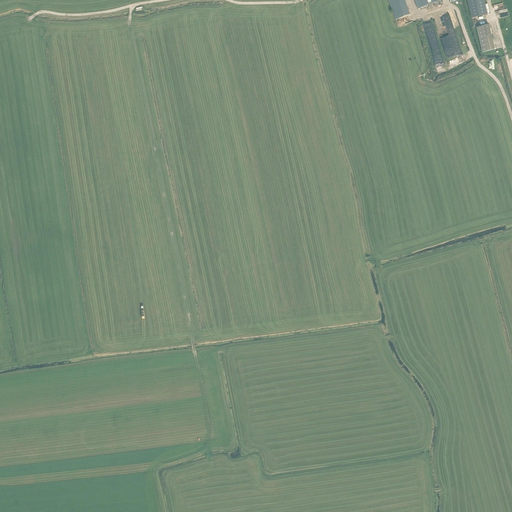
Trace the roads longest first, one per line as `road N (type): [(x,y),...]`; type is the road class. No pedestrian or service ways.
road 1 (track): [(132,5),(210,462),(168,478),(174,511)]
road 2 (track): [(165,0),(100,13),(42,11),(0,23)]
